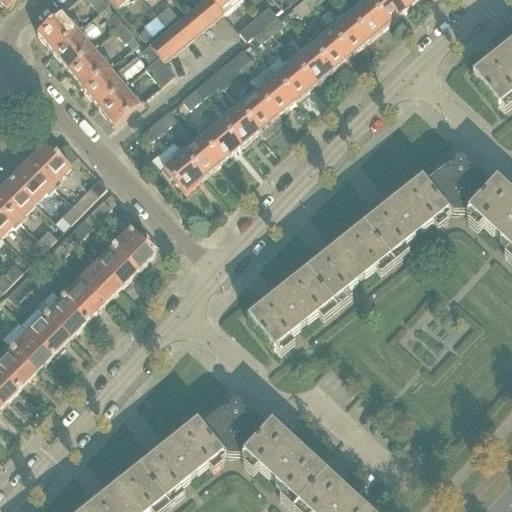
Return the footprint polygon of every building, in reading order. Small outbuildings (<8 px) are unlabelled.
[(0,0),(0,7),(5,13),(20,0),(0,0)] [(99,0),(85,0),(99,17),(108,10),(99,0)] [(133,0),(107,0),(118,13),(133,0)] [(194,0),(200,7),(207,0),(223,18),(242,2),(239,0),(194,0)] [(213,26),(223,18),(207,0),(200,7),(198,8),(213,26)] [(298,0),(281,0),(288,9),(298,0)] [(321,0),(308,0),(305,3),(312,12),(324,2),(321,0)] [(395,0),(370,0),(367,3),(389,29),(407,14),(395,0)] [(395,0),(407,14),(423,0),(395,0)] [(312,12),(305,3),(292,14),(299,23),(312,12)] [(367,3),(349,18),(370,44),(389,29),(367,3)] [(198,8),(188,16),(203,34),(213,26),(198,8)] [(168,11),(156,20),(163,29),(175,19),(168,11)] [(269,11),(257,21),(265,30),(276,20),(269,11)] [(340,26),(330,34),(352,59),(370,44),(349,18),(346,15),(337,22),(340,26)] [(36,37),(52,56),(78,35),(62,16),(36,37)] [(188,16),(179,24),(194,42),(203,34),(188,16)] [(105,26),(114,36),(123,29),(114,18),(105,26)] [(163,29),(156,20),(144,30),(150,39),(163,29)] [(276,20),(265,30),(272,39),(283,29),(276,20)] [(246,45),(252,41),(265,30),(257,21),(239,36),(246,45)] [(179,24),(169,33),(184,51),(194,42),(179,24)] [(123,29),(114,36),(125,49),(134,42),(123,29)] [(265,30),(252,41),(259,49),(272,39),(265,30)] [(169,33),(159,41),(174,59),(184,51),(169,33)] [(330,34),(312,49),(333,75),(352,59),(330,34)] [(52,56),(67,74),(93,53),(78,35),(52,56)] [(149,49),(150,49),(159,61),(164,67),(174,59),(159,41),(149,49)] [(511,48),(503,56),(503,57),(489,67),(488,68),(474,79),(474,80),(499,111),(500,110),(511,100),(511,48)] [(151,68),(159,61),(150,49),(141,56),(151,68)] [(312,49),(293,64),(315,90),(333,75),(312,49)] [(82,93),(109,72),(93,53),(67,74),(82,93)] [(242,55),(231,64),(239,73),(250,64),(242,55)] [(151,68),(145,73),(161,92),(175,80),(164,67),(159,61),(151,68)] [(231,64),(219,75),(226,84),(239,73),(231,64)] [(293,64),(275,80),(297,105),(315,90),(293,64)] [(98,112),(124,90),(109,72),(82,93),(98,112)] [(213,80),(194,95),(202,105),(211,97),(214,101),(224,93),(213,80)] [(275,80),(257,95),(278,121),(297,105),(275,80)] [(114,131),(140,109),(124,90),(98,112),(114,131)] [(202,105),(194,95),(181,106),(189,115),(202,105)] [(257,95),(238,110),(260,136),(264,141),(275,132),(271,127),(278,121),(257,95)] [(238,110),(220,125),(241,151),(260,136),(238,110)] [(170,116),(158,126),(165,134),(177,124),(170,116)] [(220,125),(201,141),(223,167),(241,151),(220,125)] [(165,134),(158,126),(146,135),(153,144),(165,134)] [(201,141),(183,156),(204,182),(223,167),(201,141)] [(174,146),(152,164),(161,174),(162,175),(163,177),(169,184),(172,182),(185,198),(204,182),(183,156),(174,146)] [(45,150),(28,167),(52,191),(53,192),(59,185),(59,184),(71,172),(56,157),(55,159),(45,150)] [(492,191),(473,174),(470,177),(465,177),(465,166),(462,164),(458,164),(455,166),(454,171),(454,177),(449,176),(446,173),(426,189),(423,185),(422,185),(449,219),(449,218),(447,216),(449,215),(454,211),(462,211),(467,215),(468,217),(466,219),(466,220),(492,191)] [(28,167),(11,184),(35,208),(52,191),(28,167)] [(11,184),(0,194),(0,206),(18,225),(35,208),(11,184)] [(99,184),(72,211),(81,219),(107,193),(99,184)] [(422,185),(421,185),(408,196),(407,197),(393,208),(392,208),(379,219),(378,220),(365,231),(366,233),(392,265),(390,262),(403,251),(404,251),(414,243),(414,242),(414,241),(413,240),(419,235),(420,236),(421,237),(422,236),(432,228),(433,228),(446,217),(448,219),(449,219),(422,185)] [(511,258),(511,203),(496,188),(492,191),(466,220),(467,220),(469,218),(481,230),(482,231),(492,239),(492,240),(493,239),(494,238),(501,244),(499,245),(499,246),(499,247),(509,255),(509,256),(511,258)] [(104,205),(85,224),(93,233),(112,214),(104,205)] [(0,206),(0,240),(2,242),(18,225),(0,206)] [(81,219),(72,211),(62,221),(71,229),(81,219)] [(93,233),(85,224),(75,234),(84,242),(93,233)] [(389,263),(391,266),(392,265),(366,233),(365,231),(364,231),(350,242),(350,243),(336,254),(335,254),(322,265),(321,266),(307,276),(307,277),(308,277),(309,279),(334,311),(335,311),(332,308),(346,297),(347,297),(357,289),(357,288),(357,287),(356,286),(362,280),(363,282),(364,283),(365,282),(375,274),(375,273),(389,263)] [(49,235),(38,245),(46,253),(57,243),(49,235)] [(119,245),(113,252),(137,276),(155,258),(147,249),(146,250),(131,235),(120,246),(119,245)] [(46,253),(38,245),(30,254),(38,262),(46,253)] [(60,247),(51,257),(59,266),(69,256),(60,247)] [(107,259),(96,269),(120,293),(137,276),(113,252),(106,258),(107,259)] [(51,257),(41,267),(49,275),(59,266),(51,257)] [(15,269),(5,279),(12,287),(23,277),(15,269)] [(86,278),(79,286),(103,310),(120,293),(96,269),(87,279),(86,278)] [(332,308),(334,311),(309,279),(308,277),(307,277),(293,288),(292,288),(279,299),(278,300),(264,311),(250,322),(249,323),(274,354),(275,354),(289,343),(289,342),(299,334),(300,334),(299,333),(298,331),(305,326),(306,327),(307,328),(308,328),(318,320),(318,319),(332,308)] [(12,287),(5,279),(0,283),(0,292),(4,296),(12,287)] [(27,281),(17,292),(25,300),(35,289),(27,281)] [(73,293),(63,303),(86,327),(103,310),(79,286),(72,292),(73,293)] [(25,300),(17,292),(8,301),(16,309),(25,300)] [(51,313),(45,319),(69,344),(86,327),(63,303),(53,313),(52,312),(51,313)] [(43,304),(36,311),(45,319),(51,313),(43,304)] [(39,327),(29,337),(52,361),(69,344),(45,319),(38,326),(39,327)] [(18,327),(1,343),(11,353),(35,378),(52,361),(29,337),(28,338),(18,327)] [(5,361),(0,366),(0,376),(18,395),(35,378),(11,353),(4,360),(5,361)] [(0,410),(1,411),(18,395),(0,376),(0,410)] [(243,459),(244,460),(272,431),(271,431),(268,434),(249,417),(245,420),(240,420),(241,410),(238,407),(233,407),(230,409),(230,414),(229,420),(224,419),(222,416),(201,432),(223,459),(225,458),(230,454),(238,454),(243,459)] [(225,462),(223,459),(201,432),(198,428),(197,428),(183,439),(182,440),(169,451),(168,452),(154,462),(153,463),(140,474),(141,474),(142,476),(168,508),(166,505),(179,495),(180,494),(190,486),(190,485),(189,483),(195,478),(197,479),(197,480),(198,479),(208,471),(209,471),(222,460),(224,462),(225,462)] [(326,482),(299,457),(272,431),(244,460),(242,463),(243,464),(245,461),(257,473),(258,474),(268,483),(269,483),(270,481),(277,487),(275,488),(275,489),(275,490),(285,498),(285,499),(298,511),(296,511),(298,511),(299,511),(301,509),(326,482)] [(157,511),(165,506),(167,509),(168,508),(142,476),(141,474),(140,474),(92,511),(157,511)] [(358,511),(352,506),(326,482),(301,509),(299,511),(358,511)]
